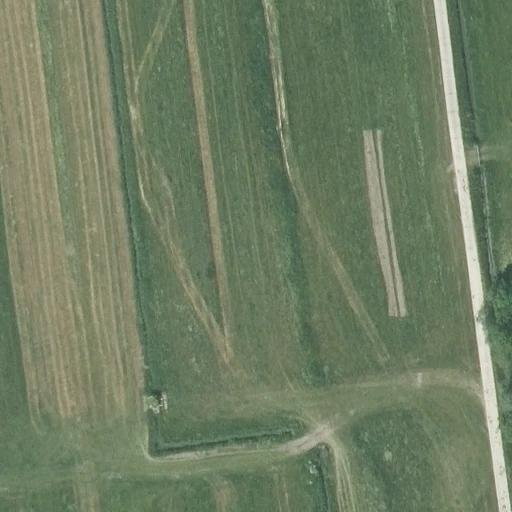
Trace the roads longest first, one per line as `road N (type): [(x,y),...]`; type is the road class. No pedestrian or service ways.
road 1 (track): [(439,0),(503,511)]
road 2 (track): [(173,484),(189,465),(187,428),(208,401),(486,377)]
